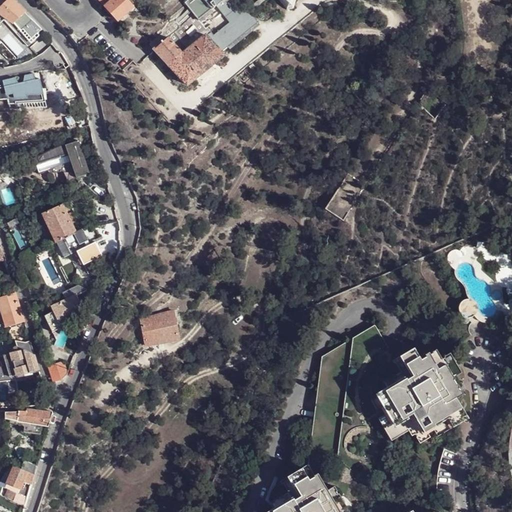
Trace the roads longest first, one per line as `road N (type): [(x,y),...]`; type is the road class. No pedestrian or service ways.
road 1 (residential): [(25,0),(62,39),(87,87),(128,222),(130,243),(64,398)]
road 2 (residential): [(253,511),(316,349),(343,318),(372,304),(395,315),(389,338)]
road 3 (residential): [(0,233),(47,385),(64,398)]
road 4 (residential): [(462,511),(458,487),(483,412),(483,359)]
